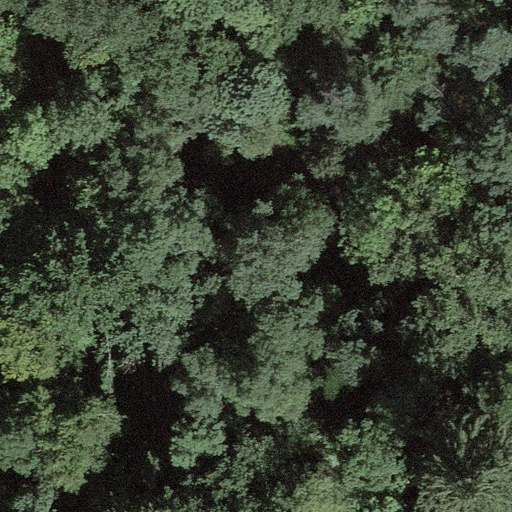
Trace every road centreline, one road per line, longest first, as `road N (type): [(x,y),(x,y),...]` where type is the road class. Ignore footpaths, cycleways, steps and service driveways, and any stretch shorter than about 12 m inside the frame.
road 1 (track): [(54,0),(114,31),(511,349)]
road 2 (track): [(25,0),(197,511)]
